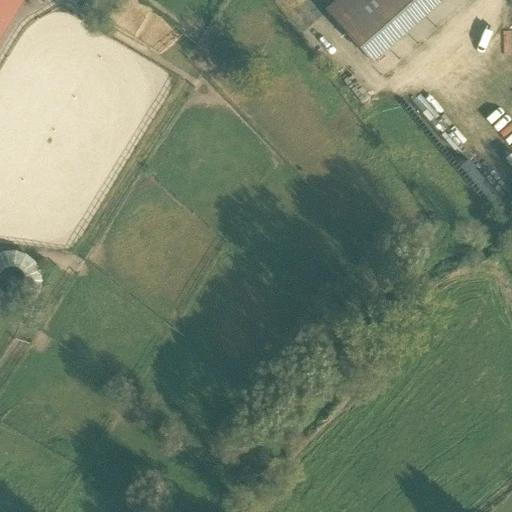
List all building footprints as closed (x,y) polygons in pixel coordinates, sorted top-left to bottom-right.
[(0,0),(0,37),(22,0),(0,0)] [(370,63),(442,0),(341,0),(326,13),(370,63)] [(406,100),(414,95),(408,85),(434,69),(423,50),(396,67),(401,75),(393,80),(406,100)] [(442,71),(458,88),(469,78),(453,61),(442,71)] [(439,131),(456,119),(444,101),(427,113),(439,131)] [(495,124),(511,146),(511,121),(507,115),(495,124)] [(16,313),(29,305),(37,293),(38,279),(34,266),(24,255),(11,250),(0,251),(0,313),(2,314),(16,313)]
